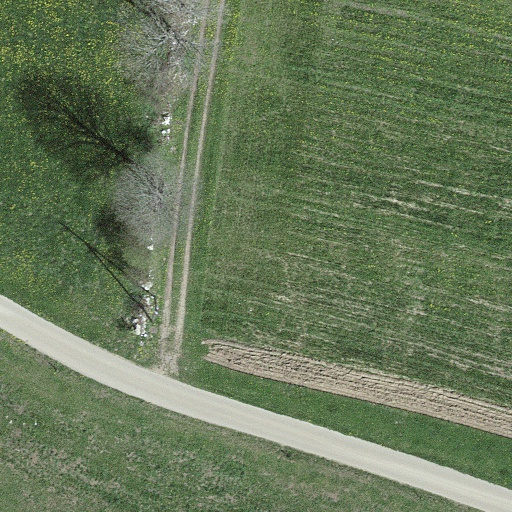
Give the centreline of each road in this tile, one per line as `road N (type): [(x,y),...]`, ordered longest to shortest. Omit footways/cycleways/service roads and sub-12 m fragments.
road 1 (unclassified): [(511,505),(167,407),(0,312)]
road 2 (track): [(167,407),(221,0)]
